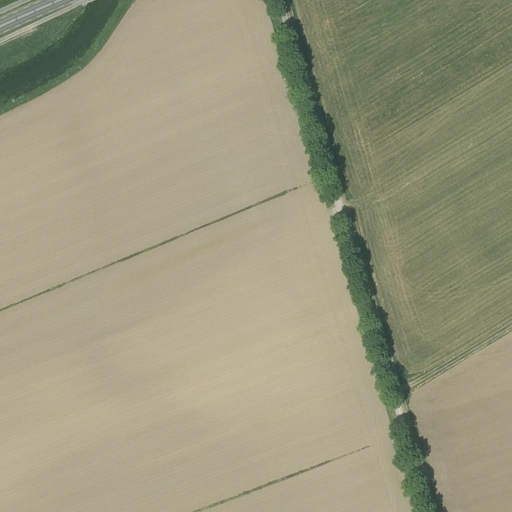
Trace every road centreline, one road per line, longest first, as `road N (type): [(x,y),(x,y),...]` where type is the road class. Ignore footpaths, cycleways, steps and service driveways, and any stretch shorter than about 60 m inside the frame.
road 1 (unclassified): [(429,511),(279,0)]
road 2 (track): [(395,391),(511,323)]
